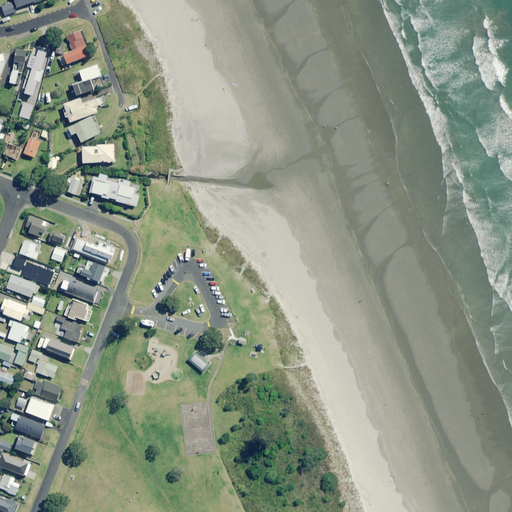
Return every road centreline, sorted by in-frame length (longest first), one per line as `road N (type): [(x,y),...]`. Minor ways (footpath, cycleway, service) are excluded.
road 1 (residential): [(36,511),(132,247),(118,228),(19,190)]
road 2 (unknown): [(126,234),(171,246),(182,241),(160,183)]
